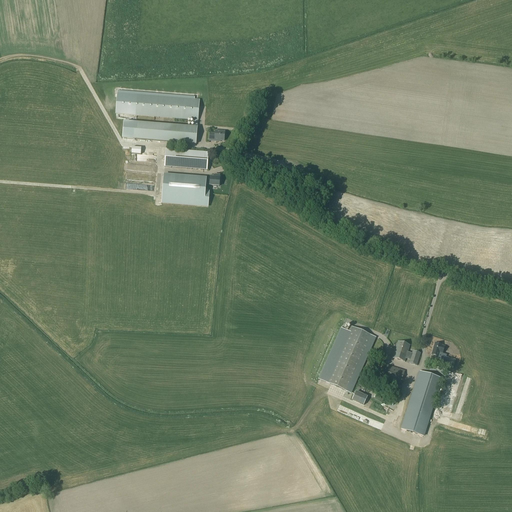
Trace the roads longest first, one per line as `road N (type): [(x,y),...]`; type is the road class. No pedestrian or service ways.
road 1 (unclassified): [(511,298),(375,250),(232,166)]
road 2 (track): [(0,181),(156,193),(159,171),(177,173)]
